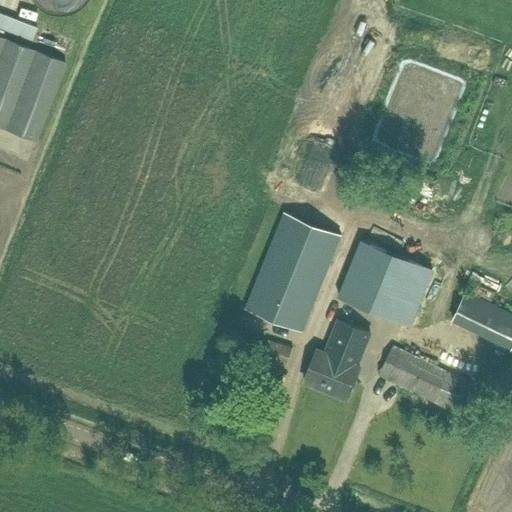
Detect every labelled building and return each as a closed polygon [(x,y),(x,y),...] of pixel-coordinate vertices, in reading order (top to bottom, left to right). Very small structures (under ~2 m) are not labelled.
[(28,0),(33,7),(41,14),(52,18),(63,18),(74,13),(83,6),(85,0),(28,0)] [(0,126),(34,140),(64,61),(0,36),(0,126)] [(248,307),(304,329),(343,232),(286,210),(248,307)] [(360,241),(338,295),(403,322),(426,267),(360,241)] [(360,366),(358,365),(372,331),(336,316),(324,348),(317,346),(303,380),(347,398),(360,366)] [(287,365),(293,346),(268,338),(262,357),(287,365)] [(455,412),(470,381),(393,344),(378,375),(455,412)]
